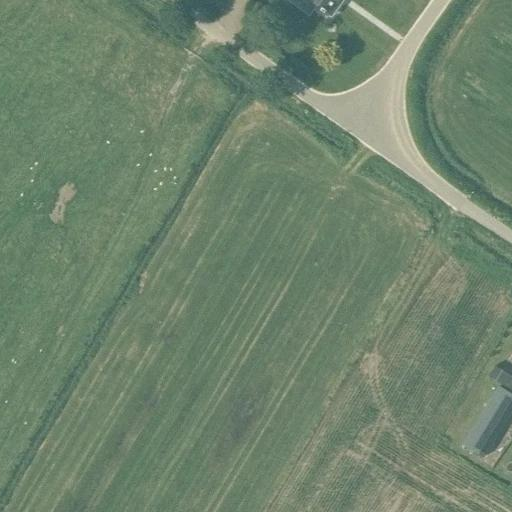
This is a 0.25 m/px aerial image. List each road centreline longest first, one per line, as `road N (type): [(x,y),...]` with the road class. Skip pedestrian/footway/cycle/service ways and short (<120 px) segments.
road 1 (unclassified): [(357,126),(173,0)]
road 2 (unclassified): [(511,235),(357,126)]
road 3 (unclassified): [(357,126),(448,0)]
